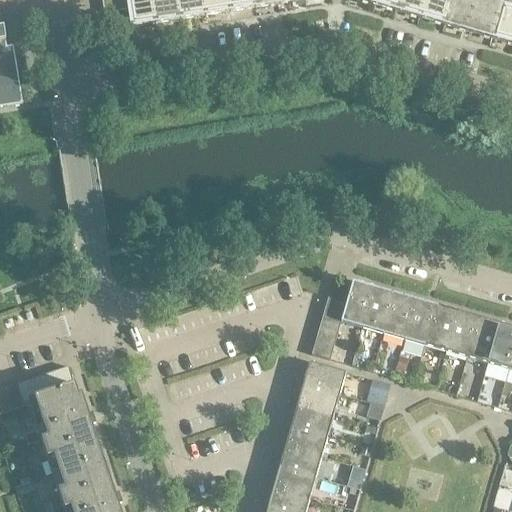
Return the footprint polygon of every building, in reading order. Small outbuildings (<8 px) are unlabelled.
[(128,12),(125,0),(103,4),(104,15),(128,12)] [(156,25),(152,0),(125,0),(128,12),(130,29),(156,25)] [(181,21),(177,0),(152,0),(156,25),(181,21)] [(206,17),(203,0),(177,0),(181,21),(206,17)] [(231,13),(228,0),(203,0),(206,17),(231,13)] [(256,9),(254,0),(228,0),(231,13),(256,9)] [(281,5),(279,0),(254,0),(256,9),(281,5)] [(399,0),(373,0),(372,5),(396,12),(399,0)] [(425,0),(399,0),(396,12),(420,19),(425,0)] [(452,0),(425,0),(420,19),(444,26),(452,0)] [(478,0),(452,0),(444,26),(469,33),(478,0)] [(503,6),(482,0),(478,0),(469,33),(493,40),(503,6)] [(511,8),(503,6),(493,40),(511,45),(511,8)] [(4,28),(0,28),(0,108),(22,105),(13,47),(7,48),(4,28)] [(366,287),(352,283),(346,304),(344,312),(342,319),(341,324),(362,330),(373,291),(365,289),(366,287)] [(381,294),(373,291),(362,330),(383,336),(395,295),(382,292),(381,294)] [(408,299),(395,295),(383,336),(404,342),(415,303),(407,301),(408,299)] [(346,304),(328,299),(326,307),(344,312),(346,304)] [(423,306),(415,303),(404,342),(425,348),(436,307),(423,304),(423,306)] [(344,312),(326,307),(324,314),(342,319),(344,312)] [(449,311),(436,307),(425,348),(445,354),(456,315),(449,313),(449,311)] [(342,319),(324,314),(322,321),(340,326),(341,324),(342,319)] [(464,318),(456,315),(445,354),(466,360),(478,319),(465,316),(464,318)] [(491,323),(478,319),(466,360),(488,366),(499,328),(491,325),(491,323)] [(340,326),(322,321),(320,328),(338,333),(340,326)] [(338,333),(320,328),(317,335),(336,341),(338,333)] [(507,330),(499,328),(488,366),(508,372),(511,359),(511,329),(507,328),(507,330)] [(336,341),(317,335),(315,342),(334,348),(336,341)] [(334,348),(315,342),(313,349),(332,355),(334,348)] [(332,355),(313,349),(311,357),(330,362),(332,355)] [(400,358),(396,372),(405,374),(409,361),(400,358)] [(309,364),(305,378),(307,378),(305,387),(339,397),(345,375),(309,364)] [(74,387),(68,369),(17,386),(24,405),(35,402),(34,400),(74,387)] [(25,408),(24,405),(17,386),(5,389),(13,412),(25,408)] [(80,403),(74,387),(34,400),(35,402),(38,411),(32,413),(53,478),(103,460),(83,402),(80,403)] [(339,397),(305,387),(302,395),(300,394),(297,407),(333,417),(339,397)] [(13,412),(5,389),(0,391),(0,411),(1,416),(13,412)] [(333,417),(297,407),(293,419),(295,420),(293,428),(327,438),(333,417)] [(327,438),(293,428),(291,437),(289,436),(285,449),(321,459),(327,438)] [(367,428),(365,433),(375,436),(376,430),(367,428)] [(321,459),(285,449),(281,461),(283,462),(281,470),(315,480),(321,459)] [(363,449),(360,457),(368,459),(370,451),(363,449)] [(119,511),(103,460),(53,478),(64,511),(119,511)] [(315,480),(281,470),(279,478),(277,478),(273,490),(309,500),(315,480)] [(356,471),(354,478),(362,480),(364,473),(356,471)] [(306,511),(309,500),(273,490),(269,503),(271,503),(269,511),(271,511),(306,511)] [(56,503),(44,507),(45,511),(56,511),(59,511),(56,503)]
